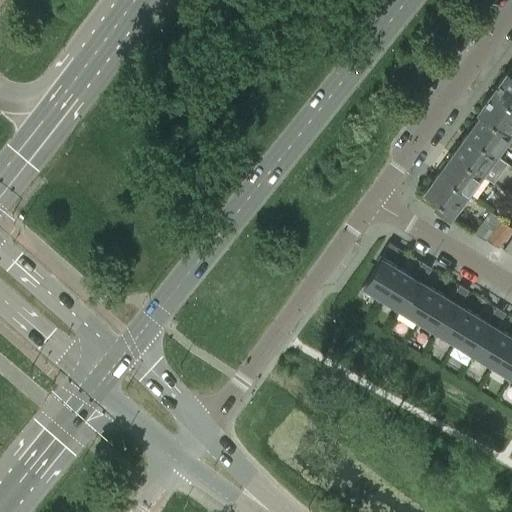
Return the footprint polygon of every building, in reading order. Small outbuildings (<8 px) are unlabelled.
[(511,106),(511,76),(505,72),(491,91),(511,106)] [(511,106),(491,91),(477,110),(479,112),(511,136),(511,106)] [(467,129),(465,131),(494,152),(502,141),(509,146),(511,141),(511,136),(479,112),(473,121),(470,121),(466,126),(467,129)] [(456,140),(451,146),(452,149),(451,150),(480,172),(479,173),(492,182),(506,163),(493,153),(494,152),(465,131),(458,140),(456,140)] [(465,191),(480,172),(451,150),(444,159),(442,159),(438,165),(439,168),(437,170),(465,191)] [(448,215),(465,191),(437,170),(423,190),(436,199),(433,204),(448,215)] [(473,232),(498,247),(511,227),(511,226),(489,211),(473,232)] [(511,235),(503,249),(511,254),(511,235)] [(389,241),(384,249),(393,254),(398,247),(389,241)] [(374,264),(361,286),(380,298),(399,267),(380,255),(374,264)] [(426,264),(422,261),(417,268),(427,274),(431,267),(426,264)] [(399,267),(380,298),(399,309),(418,278),(413,276),(399,267)] [(427,274),(417,268),(413,276),(418,278),(422,281),(427,274)] [(418,278),(399,309),(417,320),(436,290),(422,281),(418,278)] [(454,291),(463,297),(468,289),(463,286),(458,284),(454,291)] [(436,290),(417,320),(436,332),(454,301),(450,298),(436,290)] [(454,291),(450,298),(454,301),(459,304),(463,297),(454,291)] [(454,343),(473,312),(459,304),(454,301),(436,332),(454,343)] [(500,319),(505,312),(500,309),(495,306),(491,313),(500,319)] [(473,312),(454,343),(473,354),(491,323),(487,321),(473,312)] [(491,313),(487,321),(491,323),(496,326),(500,319),(491,313)] [(491,323),(473,354),(491,365),(510,335),(496,326),(491,323)] [(511,336),(510,335),(491,365),(510,377),(511,372),(511,336)]
